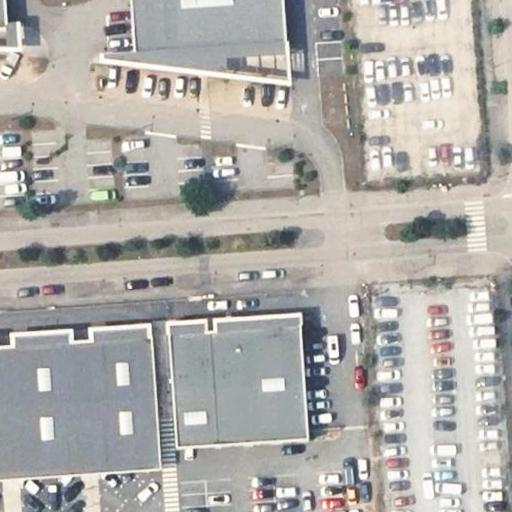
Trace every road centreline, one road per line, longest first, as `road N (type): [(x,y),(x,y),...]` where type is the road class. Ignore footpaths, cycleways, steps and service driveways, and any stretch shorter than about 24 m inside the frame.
road 1 (unclassified): [(0,279),(511,242)]
road 2 (unclassified): [(511,206),(0,241)]
